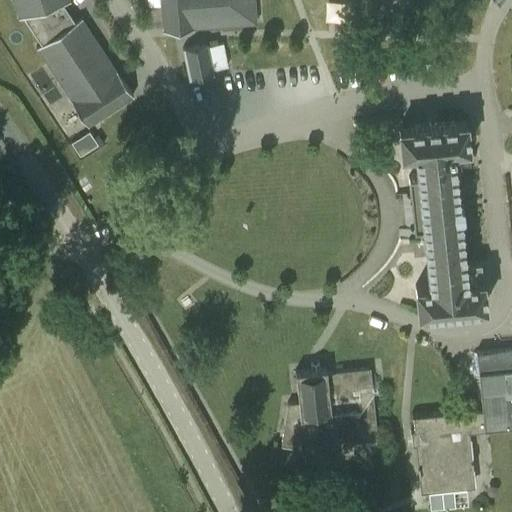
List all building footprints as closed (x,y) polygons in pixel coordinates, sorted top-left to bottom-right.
[(13,0),(19,16),(18,16),(18,17),(22,16),(40,43),(35,47),(36,47),(71,99),(70,99),(87,125),(132,95),(116,69),(115,70),(81,18),(81,17),(81,16),(74,21),(62,2),(69,0),(13,0)] [(159,0),(162,30),(193,28),(193,27),(256,22),(253,0),(159,0)] [(212,73),(206,42),(181,48),(188,79),(212,73)] [(464,262),(458,212),(462,210),(461,200),(457,198),(452,147),(468,146),(465,119),(398,127),(401,153),(415,151),(417,175),(408,176),(410,193),(419,192),(429,284),(415,285),(417,311),(485,304),(482,278),(481,278),(480,260),(464,262)] [(511,428),(511,349),(475,353),(480,410),(411,416),(412,431),(409,431),(410,445),(413,445),(417,484),(422,483),(426,486),(426,491),(464,487),(463,482),(467,479),(471,478),(467,432),(482,430),(482,431),(511,428)] [(319,369),(318,362),(310,363),(311,369),(294,371),(298,401),(287,402),(280,444),(313,450),(319,414),(339,412),(342,442),(376,439),(369,368),(334,371),(334,372),(326,373),(325,368),(319,369)]
